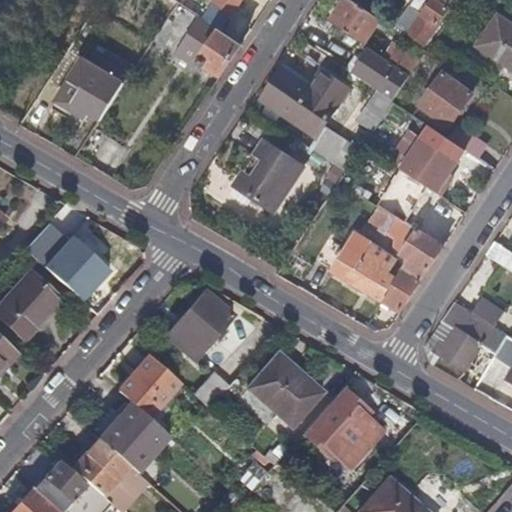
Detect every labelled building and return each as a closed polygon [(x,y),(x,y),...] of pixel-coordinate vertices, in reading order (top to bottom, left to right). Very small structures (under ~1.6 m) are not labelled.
[(146,0),(145,2),(170,19),(180,4),(174,0),(146,0)] [(214,0),(210,6),(200,0),(174,0),(180,4),(222,31),(242,0),(214,0)] [(382,19),(353,0),(343,0),(330,21),(365,45),(382,19)] [(433,0),(422,14),(407,33),(426,47),(458,0),(433,0)] [(170,19),(189,31),(178,48),(181,58),(189,63),(198,63),(204,67),(206,67),(221,76),(243,45),(222,31),(180,4),(170,19)] [(422,14),(410,4),(396,24),(407,33),(422,14)] [(511,23),(499,15),(478,46),(511,68),(511,23)] [(422,60),(397,42),(386,58),(411,75),(422,60)] [(371,48),(353,73),(394,102),(411,75),(386,58),(371,48)] [(125,85),(86,58),(62,94),(102,120),(125,85)] [(284,66),(261,99),(317,137),(350,90),(324,72),(314,87),(284,66)] [(474,93),(444,73),(420,106),(450,127),(474,93)] [(376,91),(366,106),(381,116),(391,100),(376,91)] [(461,128),(453,140),(481,160),(490,147),(461,128)] [(459,163),(422,139),(402,170),(443,196),(452,183),(448,181),(453,174),(459,163)] [(304,166),(266,141),(235,186),(274,211),(304,166)] [(457,176),(453,174),(448,181),(452,183),(457,176)] [(401,230),(413,238),(402,256),(410,260),(405,269),(424,280),(447,245),(420,229),(426,221),(416,215),(418,211),(401,201),(393,215),(398,218),(405,222),(401,230)] [(393,215),(381,208),(369,223),(388,235),(398,218),(393,215)] [(108,270),(49,221),(22,253),(81,302),(108,270)] [(397,259),(356,233),(332,271),(385,302),(400,277),(392,272),(398,264),(397,259)] [(511,251),(502,244),(493,258),(511,270),(511,251)] [(405,269),(400,277),(385,302),(403,312),(424,280),(405,269)] [(60,300),(29,272),(0,303),(0,321),(23,342),(60,300)] [(232,316),(205,292),(165,337),(193,361),(232,316)] [(506,312),(483,297),(473,312),(497,327),(506,312)] [(443,321),(455,328),(444,345),(440,342),(434,351),(467,371),(483,345),(499,354),(510,336),(497,327),(473,312),(456,302),(443,321)] [(497,357),(511,365),(511,366),(506,379),(511,382),(511,336),(510,336),(499,354),(497,357)] [(0,372),(17,353),(0,337),(0,372)] [(278,355),(248,389),(291,427),(321,393),(278,355)] [(179,383),(148,356),(117,392),(130,403),(148,419),(179,383)] [(226,386),(211,372),(192,395),(206,408),(226,386)] [(344,474),(380,432),(366,419),(370,415),(342,387),(301,435),(344,474)] [(120,415),(101,436),(130,462),(146,444),(156,453),(169,437),(148,419),(130,403),(127,406),(124,404),(117,413),(120,415)] [(101,436),(98,440),(127,466),(130,462),(101,436)] [(97,439),(70,470),(84,482),(106,501),(109,504),(118,511),(121,511),(146,483),(127,466),(98,440),(97,439)] [(287,450),(280,444),(270,455),(277,462),(287,450)] [(272,466),(255,451),(233,476),(250,491),(272,466)] [(58,463),(33,491),(56,511),(95,511),(106,501),(84,482),(82,485),(58,463)] [(388,481),(369,502),(379,511),(414,511),(419,508),(388,481)] [(56,511),(33,491),(32,490),(11,511),(56,511)] [(233,511),(241,503),(231,494),(218,508),(222,511),(233,511)] [(102,511),(109,504),(106,501),(95,511),(102,511)] [(379,511),(369,502),(360,511),(379,511)]
